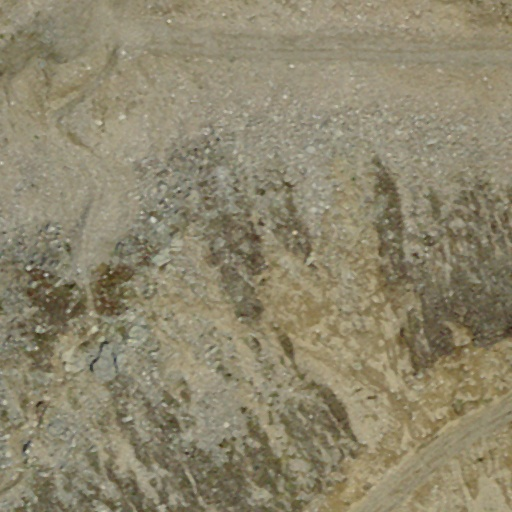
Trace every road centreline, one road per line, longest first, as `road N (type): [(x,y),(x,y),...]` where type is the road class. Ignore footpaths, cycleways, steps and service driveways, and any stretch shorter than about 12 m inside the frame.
road 1 (track): [(94,0),(101,24),(511,35)]
road 2 (track): [(511,407),(440,444),(365,511)]
